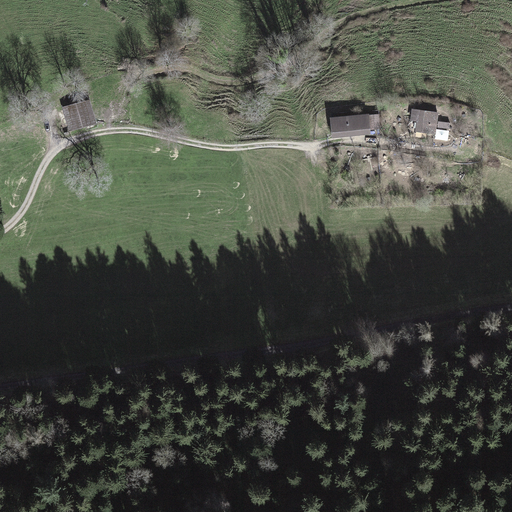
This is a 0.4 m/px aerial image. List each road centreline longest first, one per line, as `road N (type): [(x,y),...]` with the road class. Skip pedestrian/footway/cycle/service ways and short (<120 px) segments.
road 1 (unclassified): [(0,389),(511,316)]
road 2 (track): [(463,153),(354,141),(233,148),(117,129),(63,144),(17,217),(0,230)]
